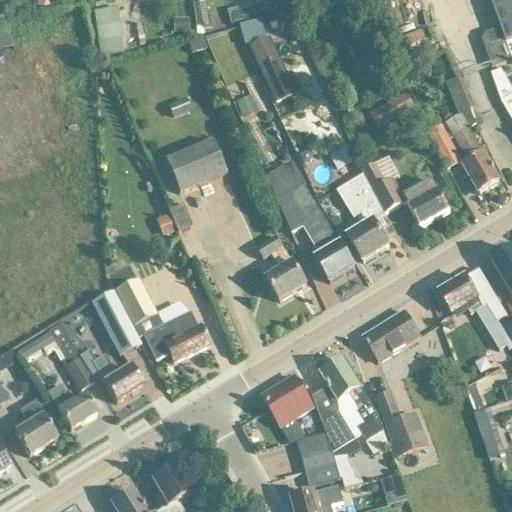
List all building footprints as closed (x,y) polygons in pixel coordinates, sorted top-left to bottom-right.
[(0,0),(0,7),(3,11),(15,0),(0,0)] [(52,0),(37,0),(35,5),(49,14),(56,2),(52,0)] [(278,13),(274,0),(271,0),(227,12),(231,26),(278,13)] [(485,35),(482,42),(492,70),(511,62),(511,0),(490,0),(501,30),(485,35)] [(117,9),(93,12),(99,57),(123,53),(117,9)] [(189,19),(174,20),(175,34),(190,33),(189,19)] [(0,54),(13,51),(7,25),(0,26),(0,54)] [(205,37),(188,42),(192,55),(208,50),(205,37)] [(250,49),(277,105),(298,95),(271,39),(250,49)] [(511,90),(501,72),(492,75),(502,104),(511,121),(511,90)] [(460,118),(446,126),(454,140),(452,141),(467,165),(463,167),(479,195),(500,183),(493,172),(495,171),(493,168),(492,169),(469,131),(476,126),(461,92),(450,97),(460,118)] [(377,131),(399,119),(402,118),(411,135),(418,132),(426,128),(408,96),(369,118),(377,131)] [(251,98),(237,104),(242,116),(256,109),(251,98)] [(186,100),(167,107),(173,121),(191,113),(186,100)] [(461,164),(440,128),(427,135),(448,171),(461,164)] [(165,162),(171,177),(179,196),(226,176),(212,142),(165,162)] [(311,152),(299,156),(303,167),(312,164),(314,158),(311,152)] [(405,152),(391,158),(399,177),(413,171),(405,152)] [(374,166),(362,173),(364,176),(376,201),(386,217),(405,206),(394,184),(387,188),(374,166)] [(340,191),(337,193),(355,223),(359,220),(365,230),(349,240),(353,248),(364,265),(389,249),(374,224),(386,217),(376,201),(364,176),(340,191)] [(433,182),(404,200),(420,231),(450,214),(433,182)] [(290,195),(277,203),(292,236),(303,230),(319,258),(315,260),(320,268),(330,285),(354,271),(344,254),(339,245),(339,246),(304,187),(290,195)] [(168,213),(169,216),(178,235),(192,229),(183,207),(168,213)] [(168,217),(156,222),(163,239),(175,233),(168,217)] [(282,273),(267,282),(280,304),(307,288),(277,239),(257,251),(264,262),(272,257),(282,273)] [(511,250),(493,262),(503,279),(511,293),(511,250)] [(116,293),(115,293),(134,328),(140,341),(144,339),(155,363),(169,357),(174,366),(210,348),(200,328),(197,329),(190,314),(158,330),(153,319),(156,318),(139,282),(137,283),(129,268),(125,270),(121,262),(104,271),(106,283),(110,280),(116,293)] [(479,271),(439,295),(453,318),(466,311),(471,319),(476,315),(499,354),(507,349),(509,353),(511,350),(511,347),(498,324),(507,318),(479,271)] [(113,296),(92,306),(119,358),(140,348),(113,296)] [(175,320),(201,310),(196,297),(170,307),(175,320)] [(369,351),(370,350),(379,365),(420,340),(404,314),(363,340),(368,347),(367,348),(369,351)] [(65,360),(61,362),(80,393),(94,385),(59,326),(16,353),(23,363),(55,344),(65,360)] [(0,408),(9,403),(0,388),(0,374),(1,375),(19,364),(11,352),(0,359),(0,408)] [(104,357),(95,362),(89,352),(79,359),(93,382),(99,379),(116,406),(142,390),(130,370),(117,377),(104,357)] [(362,450),(340,414),(338,403),(348,398),(358,414),(358,415),(365,425),(358,429),(367,444),(384,433),(379,420),(344,363),(322,376),(329,388),(312,399),(319,417),(327,435),(331,451),(335,466),(362,450)] [(281,430),(295,421),(312,410),(294,380),(263,399),(281,430)] [(474,415),(486,411),(477,384),(467,392),(474,415)] [(511,385),(502,389),(507,403),(511,401),(511,385)] [(47,396),(60,417),(71,434),(97,418),(85,398),(72,405),(61,388),(47,396)] [(417,415),(400,421),(391,395),(376,401),(398,460),(429,450),(417,415)] [(41,401),(21,413),(29,426),(14,435),(29,459),(57,442),(43,419),(49,414),(41,401)] [(493,424),(478,430),(485,450),(500,445),(493,424)] [(331,451),(327,435),(296,444),(301,460),(331,451)] [(305,475),(336,467),(335,466),(331,451),(301,460),(305,475)] [(0,477),(11,471),(0,452),(0,477)] [(336,467),(305,475),(310,491),(340,482),(336,467)] [(182,511),(177,503),(190,495),(173,468),(151,482),(160,496),(154,500),(162,511),(161,511),(182,511)] [(384,482),(389,505),(404,502),(398,479),(384,482)] [(291,501),(294,511),(318,511),(318,509),(329,506),(329,509),(344,505),(339,488),(291,501)] [(111,506),(114,511),(142,511),(142,510),(144,509),(142,506),(140,508),(132,494),(111,506)]
